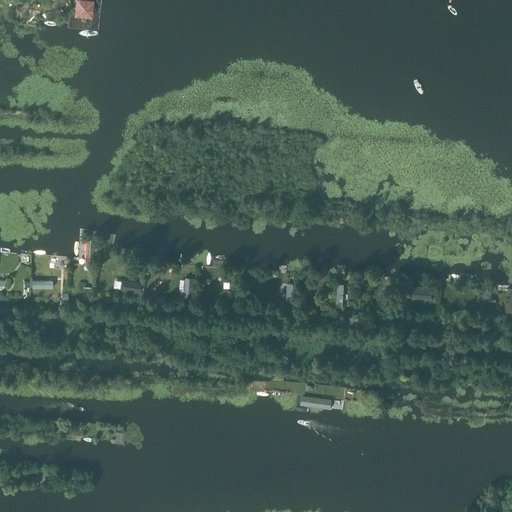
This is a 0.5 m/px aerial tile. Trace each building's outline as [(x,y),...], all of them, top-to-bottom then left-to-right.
[(90,17),(92,3),(77,1),(76,15),(90,17)] [(184,280),(184,296),(192,296),(193,281),(184,280)] [(140,283),(121,281),(119,291),(139,293),(140,283)] [(346,307),(348,283),(337,282),(336,306),(346,307)] [(431,287),(413,286),(412,297),(431,298),(431,287)] [(298,394),(297,405),(332,410),(333,409),(343,410),(345,400),(298,394)]
